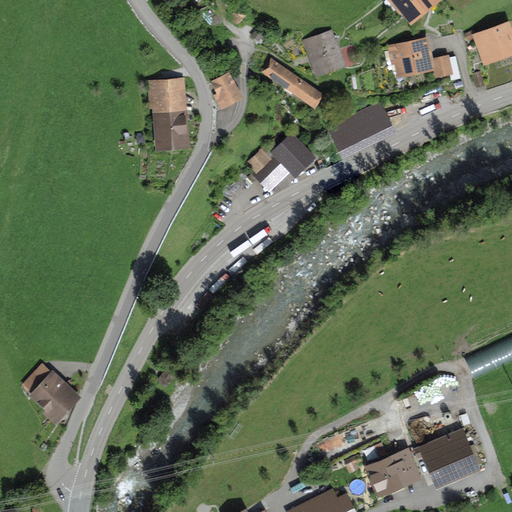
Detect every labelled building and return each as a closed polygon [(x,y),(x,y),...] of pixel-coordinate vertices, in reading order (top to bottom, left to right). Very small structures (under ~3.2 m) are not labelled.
[(430,0),(400,0),(412,15),(430,0)] [(441,34),(455,31),(452,16),(438,19),(441,34)] [(511,49),(511,39),(507,25),(478,36),(482,47),(484,46),(489,58),(511,49)] [(265,32),(258,27),(252,36),(258,41),(265,32)] [(340,62),(330,33),(321,36),(321,35),(304,41),(306,47),(311,45),(320,69),(340,62)] [(428,64),(423,42),(390,49),(395,70),(402,68),(402,69),(428,64)] [(358,61),(353,46),(342,49),(347,64),(358,61)] [(460,77),(455,56),(447,58),(447,57),(434,60),(437,75),(450,72),(452,79),(460,77)] [(319,94),(273,62),(267,72),(312,103),(319,94)] [(484,85),(480,71),(473,74),(477,87),(484,85)] [(238,93),(228,75),(215,82),(220,92),(215,94),(220,103),(238,93)] [(185,90),(184,79),(150,82),(151,106),(158,105),(159,118),(155,118),(157,145),(184,143),(180,90),(185,90)] [(390,125),(379,103),(330,128),(341,150),(390,125)] [(300,151),(288,138),(283,143),(277,136),(249,163),(255,169),(253,171),(266,184),(282,168),(285,171),(288,168),(294,175),(313,156),(304,146),(300,151)] [(474,374),(511,361),(511,338),(467,354),(474,374)] [(164,374),(159,380),(165,384),(169,378),(173,373),(168,368),(163,374),(164,374)] [(40,369),(26,384),(49,406),(46,409),(54,416),(74,396),(52,376),(50,378),(40,369)] [(425,453),(437,482),(476,465),(461,430),(416,449),(419,455),(425,453)] [(383,492),(420,476),(408,449),(398,453),(399,454),(368,467),(370,473),(374,471),(383,492)] [(344,511),(352,508),(346,494),(340,497),(338,491),(334,493),(333,491),(292,511),(344,511)]
